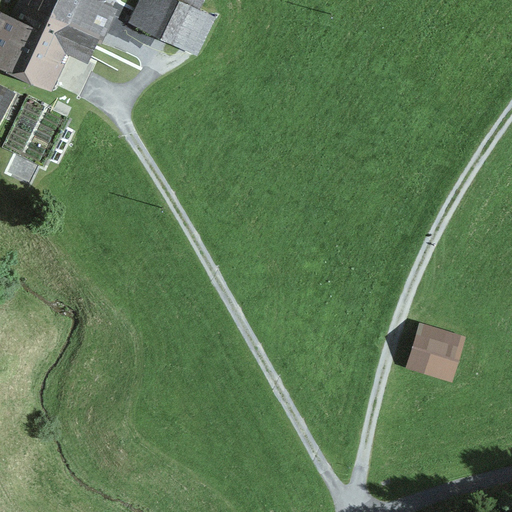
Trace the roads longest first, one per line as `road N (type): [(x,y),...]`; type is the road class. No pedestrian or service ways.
road 1 (track): [(100,86),(185,221),(346,511)]
road 2 (track): [(353,511),(379,382),(415,277),(461,186),(511,112)]
road 3 (unclassified): [(511,476),(382,511)]
